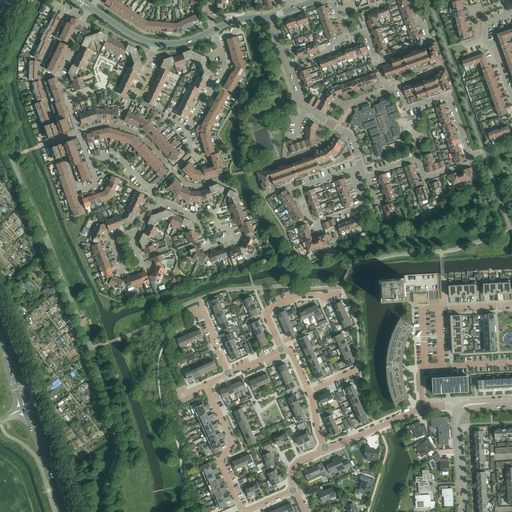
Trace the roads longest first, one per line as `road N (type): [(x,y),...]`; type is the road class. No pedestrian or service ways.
road 1 (secondary): [(73,511),(0,308)]
road 2 (secondary): [(0,328),(14,389),(65,511)]
road 3 (residential): [(422,408),(420,371),(441,365),(438,309),(511,305)]
road 4 (unclassified): [(89,163),(59,74),(82,20)]
road 5 (residential): [(245,511),(220,464),(231,441),(205,384)]
road 6 (residential): [(368,175),(417,157),(425,180),(473,162),(470,155)]
road 7 (residential): [(286,68),(298,106),(349,133),(361,165)]
